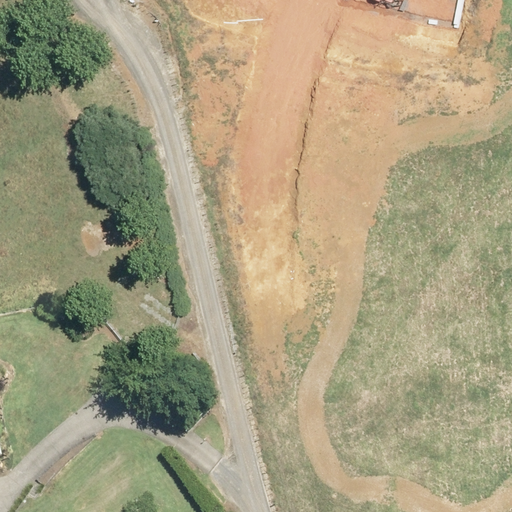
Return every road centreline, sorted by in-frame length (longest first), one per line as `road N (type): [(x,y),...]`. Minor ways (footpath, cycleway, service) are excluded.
road 1 (unclassified): [(77,0),(126,34),(157,81),(255,511)]
road 2 (unknown): [(231,511),(136,435),(103,428),(28,460)]
